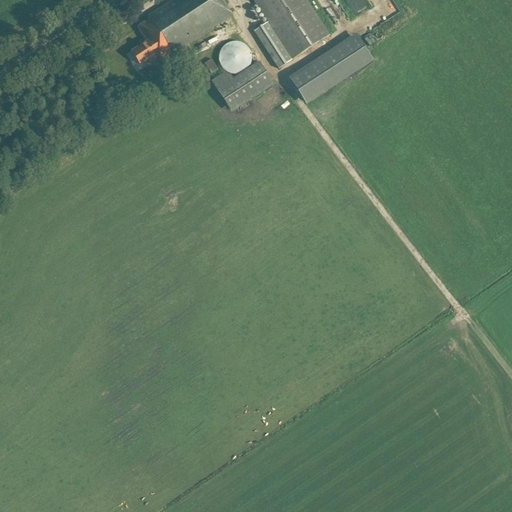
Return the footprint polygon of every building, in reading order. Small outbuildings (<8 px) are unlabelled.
[(174,0),(148,17),(149,20),(172,55),(232,15),(222,0),(174,0)] [(330,35),(306,0),(253,0),(268,23),(254,32),(278,69),(330,35)] [(132,52),(140,64),(155,54),(160,62),(172,55),(149,20),(138,27),(148,43),(132,52)] [(358,35),(288,75),(305,103),(374,63),(358,35)] [(226,72),(229,74),(233,75),(240,74),(245,71),(248,68),(251,63),(251,57),(250,51),(246,46),(242,44),(237,42),(231,42),(227,44),(223,48),(220,52),(219,57),(219,62),(220,66),(223,70),(226,72)] [(165,64),(172,74),(182,66),(175,56),(165,64)] [(204,64),(210,74),(217,70),(212,60),(204,64)]
